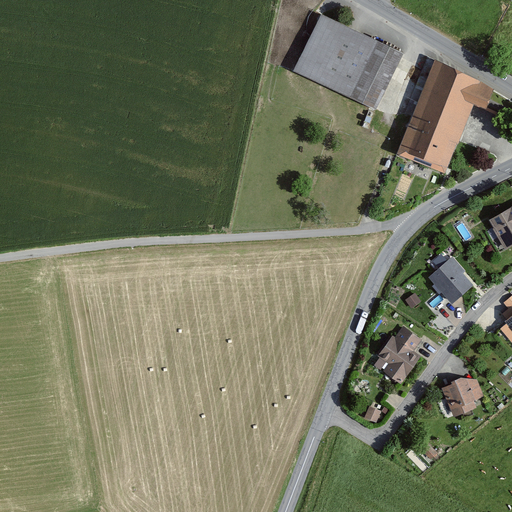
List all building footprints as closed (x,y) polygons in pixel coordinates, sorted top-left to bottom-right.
[(406,52),(323,13),(296,71),(378,110),(406,52)] [(494,89),(438,60),(404,147),(449,164),(474,105),(486,109),(494,89)] [(511,209),(492,220),(507,248),(511,245),(511,209)] [(439,266),(447,257),(441,252),(433,261),(439,266)] [(454,259),(433,276),(456,305),(477,288),(454,259)] [(415,293),(405,300),(412,309),(421,301),(415,293)] [(405,324),(382,354),(393,362),(387,369),(405,382),(418,364),(409,357),(424,337),(405,324)] [(465,377),(443,384),(447,396),(438,399),(446,422),(477,411),(474,402),(485,398),(479,378),(465,377)] [(384,410),(371,405),(366,416),(379,422),(384,410)]
